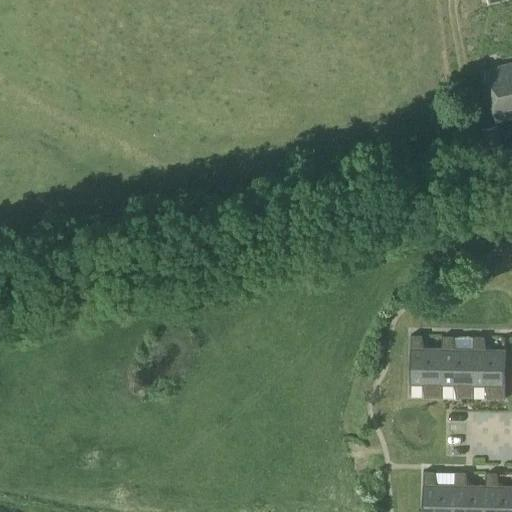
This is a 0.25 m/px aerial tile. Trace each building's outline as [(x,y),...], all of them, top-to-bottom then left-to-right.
[(478,31),(476,2),(458,3),(460,32),(478,31)] [(496,122),(511,118),(511,63),(484,70),(496,122)] [(485,149),(502,146),(497,125),(481,129),(485,149)] [(425,348),(423,348),(421,336),(412,336),(410,336),(409,385),(410,385),(422,385),(424,398),(442,398),(442,385),(441,349),(425,348)] [(441,337),(441,349),(442,385),(443,385),(454,386),(456,399),(473,399),(473,386),(472,349),(454,349),(453,337),(441,337)] [(473,337),(472,349),(473,386),(475,386),(485,386),(487,399),(503,400),(504,400),(505,350),(504,349),(504,350),(486,349),(484,338),(473,337)] [(440,485),(438,485),(434,473),(424,473),(424,472),(423,472),(421,511),(454,511),(454,485),(440,485)] [(454,473),(454,485),(454,511),(486,511),(485,486),(470,485),(466,473),(454,473)] [(486,474),(485,486),(486,511),(511,511),(511,486),(500,486),(497,474),(486,474)]
